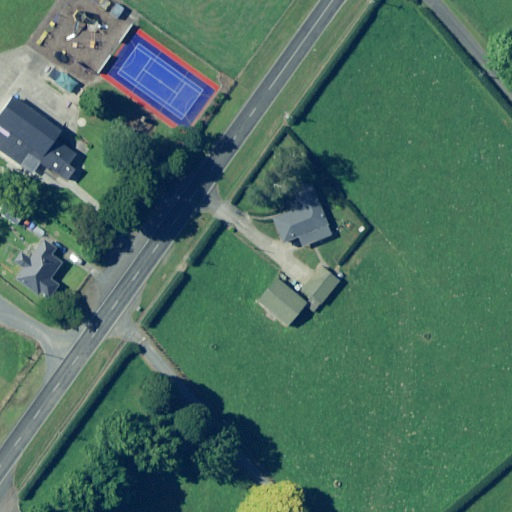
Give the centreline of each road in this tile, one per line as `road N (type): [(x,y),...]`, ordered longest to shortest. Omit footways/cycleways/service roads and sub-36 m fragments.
road 1 (tertiary): [(333,0),(0,467)]
road 2 (unclassified): [(427,0),(511,98)]
